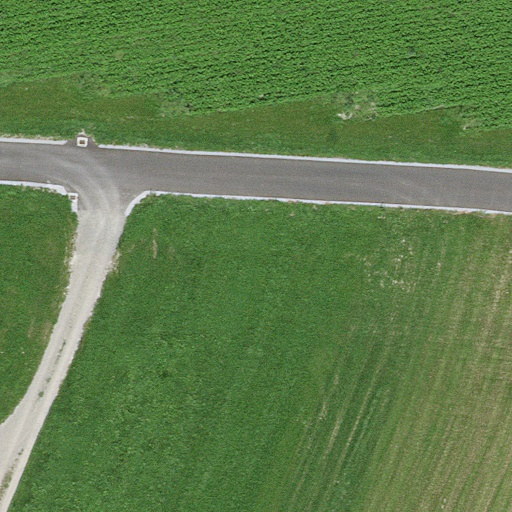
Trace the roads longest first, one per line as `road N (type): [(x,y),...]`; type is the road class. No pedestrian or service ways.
road 1 (unclassified): [(511,200),(0,177)]
road 2 (track): [(126,188),(0,495)]
